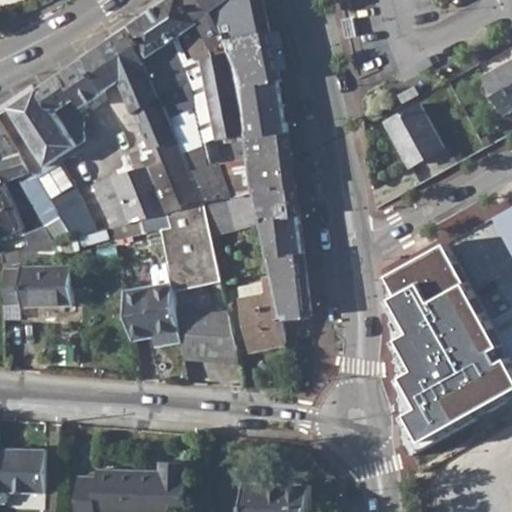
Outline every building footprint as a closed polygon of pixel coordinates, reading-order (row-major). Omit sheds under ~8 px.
[(205,0),(164,0),(132,22),(170,117),(179,139),(192,171),(208,165),(201,143),(216,137),(216,140),(235,136),(246,134),(229,54),(225,42),(213,10),(205,0)] [(205,0),(213,10),(225,42),(233,39),(233,36),(248,33),(233,0),(205,0)] [(233,0),(248,33),(265,30),(257,0),(233,0)] [(357,35),(353,16),(342,18),(346,37),(357,35)] [(132,22),(104,41),(120,80),(127,76),(157,147),(179,139),(170,117),(132,22)] [(233,39),(225,42),(241,78),(242,86),(246,134),(246,139),(247,143),(248,159),(251,192),(254,195),(260,223),(272,275),(282,320),(309,314),(311,314),(303,252),(297,216),(295,198),(284,151),(287,150),(285,131),(280,98),(276,78),(266,30),(265,30),(248,33),(233,36),(233,39)] [(85,54),(41,85),(56,111),(69,102),(72,103),(77,111),(106,91),(85,54)] [(497,72),(485,78),(504,113),(511,109),(511,61),(497,69),(497,72)] [(41,85),(0,112),(0,113),(35,171),(63,218),(74,237),(76,248),(103,242),(101,230),(96,231),(83,201),(77,202),(67,182),(71,179),(58,159),(68,152),(70,156),(77,152),(76,146),(79,143),(84,136),(85,123),(77,111),(72,103),(69,102),(56,111),(41,85)] [(421,104),(386,123),(411,168),(414,169),(418,178),(451,160),(421,104)] [(0,113),(0,164),(6,181),(18,177),(35,171),(0,113)] [(246,134),(235,136),(237,145),(247,143),(246,139),(246,134)] [(149,151),(143,154),(147,164),(167,211),(171,228),(161,229),(167,263),(173,292),(222,282),(212,235),(205,204),(192,171),(179,139),(157,147),(149,151)] [(219,162),(192,171),(205,204),(231,197),(219,162)] [(0,232),(2,238),(25,229),(6,181),(0,164),(0,232)] [(94,183),(113,228),(115,240),(141,234),(138,221),(143,220),(147,233),(161,229),(171,228),(167,211),(147,164),(110,175),(94,183)] [(35,171),(18,177),(44,224),(63,218),(35,171)] [(231,197),(205,204),(212,235),(260,223),(254,195),(251,192),(231,197)] [(500,213),(469,230),(475,241),(511,221),(511,210),(510,208),(500,213)] [(456,237),(463,249),(475,241),(469,230),(456,237)] [(33,247),(3,254),(4,266),(57,254),(55,242),(54,242),(33,247)] [(494,345),(439,246),(381,277),(391,296),(384,299),(403,334),(392,341),(409,373),(396,380),(412,410),(399,417),(414,444),(511,391),(511,377),(503,361),(492,367),(483,351),(494,345)] [(154,285),(124,290),(133,339),(156,335),(158,344),(182,340),(176,307),(175,305),(173,292),(167,263),(151,265),(154,285)] [(73,266),(4,267),(4,306),(73,305),(73,266)] [(282,320),(272,275),(262,277),(262,280),(238,286),(253,351),(288,343),(282,320)] [(494,312),(511,302),(511,284),(487,297),(494,312)] [(229,311),(176,307),(182,340),(184,356),(240,360),(229,311)] [(0,448),(0,501),(8,502),(8,491),(46,493),(47,449),(0,448)] [(78,476),(77,511),(185,511),(187,461),(162,460),(161,470),(97,468),(97,476),(78,476)] [(244,483),(243,511),(310,511),(311,484),(244,483)]
